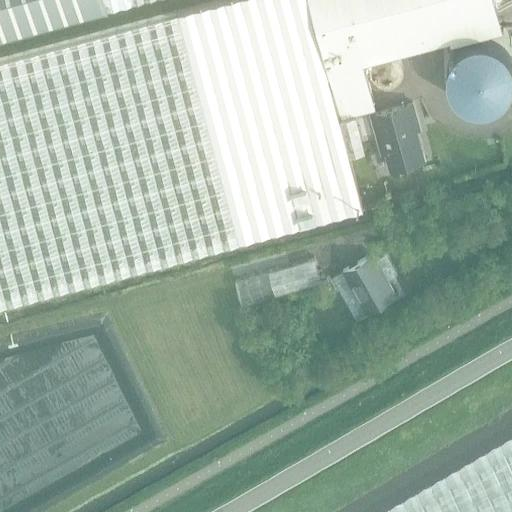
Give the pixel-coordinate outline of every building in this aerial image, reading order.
[(102,0),(0,0),(0,39),(36,29),(105,10),(102,0)] [(0,303),(361,207),(363,206),(349,153),(308,0),(218,0),(0,58),(0,303)] [(102,0),(105,10),(143,0),(102,0)] [(308,0),(349,153),(364,149),(355,113),(375,107),(363,61),(450,38),(451,42),(503,29),(495,0),(308,0)] [(389,167),(423,157),(412,119),(416,118),(412,102),(371,114),(382,153),(385,152),(389,167)] [(365,311),(394,295),(371,254),(342,270),(365,311)] [(319,281),(313,257),(235,280),(242,304),(319,281)] [(511,511),(511,449),(403,511),(511,511)]
